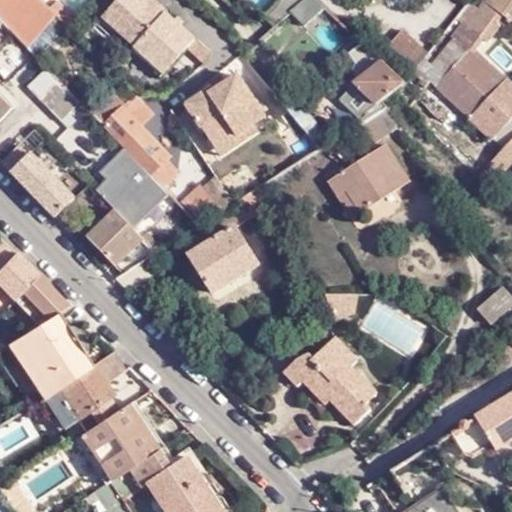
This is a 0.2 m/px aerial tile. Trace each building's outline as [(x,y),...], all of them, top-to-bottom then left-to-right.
[(0,19),(1,20),(4,24),(25,46),(35,37),(21,22),(40,0),(15,0),(0,18),(0,19)] [(0,0),(0,18),(15,0),(0,0)] [(58,0),(50,10),(70,31),(79,20),(58,0)] [(155,6),(148,0),(122,0),(107,18),(140,48),(139,49),(169,76),(199,42),(169,16),(172,13),(159,1),(155,6)] [(279,30),(298,18),(297,15),(311,0),(281,0),(265,16),(279,30)] [(311,30),(328,11),(316,0),(311,0),(297,15),(298,18),(311,30)] [(511,1),(510,0),(492,0),(488,5),(505,17),(511,22),(511,1)] [(498,26),(505,17),(488,5),(483,14),(498,26)] [(461,38),(474,50),(483,41),(467,25),(459,35),(461,38)] [(413,79),(430,58),(405,35),(386,54),(413,79)] [(428,79),(438,89),(474,50),(461,38),(428,79)] [(391,97),(407,86),(365,46),(351,56),(358,67),(354,73),(360,82),(355,87),(377,108),(382,104),(391,97)] [(169,76),(139,49),(135,53),(165,80),(169,76)] [(511,120),(511,86),(474,50),(438,89),(493,141),(511,120)] [(30,89),(64,124),(82,105),(49,70),(30,89)] [(215,87),(213,89),(188,104),(215,145),(235,133),(239,139),(257,127),(269,119),(241,76),(228,84),(217,91),(215,87)] [(211,84),(213,89),(215,87),(217,91),(228,84),(224,76),(211,84)] [(140,99),(136,99),(122,86),(92,115),(126,151),(165,191),(182,175),(170,162),(174,159),(145,128),(157,116),(140,99)] [(0,97),(0,124),(14,110),(1,97),(0,97)] [(385,111),(386,110),(382,104),(377,108),(359,120),(362,125),(385,111)] [(385,111),(362,125),(374,143),(396,128),(385,111)] [(235,133),(215,145),(223,158),(261,134),(257,127),(239,139),(235,133)] [(34,131),(18,146),(18,147),(28,157),(30,155),(44,141),(34,131)] [(511,140),(489,165),(500,176),(511,163),(511,140)] [(18,147),(2,164),(55,218),(74,200),(30,155),(28,157),(18,147)] [(347,193),(361,215),(409,184),(386,148),(329,184),(338,198),(347,193)] [(96,194),(114,212),(132,232),(170,196),(165,191),(126,151),(103,173),(110,180),(96,194)] [(295,167),(262,187),(271,199),(302,179),(295,167)] [(221,209),(204,191),(182,205),(200,223),(221,209)] [(353,221),(361,215),(347,193),(338,198),(353,221)] [(251,194),(241,200),(244,205),(211,225),(219,238),(233,229),(234,230),(262,212),(251,194)] [(132,232),(114,212),(86,239),(114,267),(141,241),(132,232)] [(219,238),(211,225),(182,243),(191,256),(219,238)] [(219,238),(191,256),(190,256),(213,294),(257,267),(234,230),(233,229),(219,238)] [(0,271),(17,254),(0,236),(0,271)] [(0,293),(1,292),(12,303),(17,298),(39,277),(17,254),(0,271),(0,293)] [(143,262),(115,280),(129,294),(153,278),(143,262)] [(59,315),(70,309),(65,304),(39,277),(17,298),(12,303),(39,329),(59,315)] [(492,324),(511,306),(511,283),(511,282),(480,310),(492,324)] [(359,296),(325,296),(334,322),(350,317),(351,316),(355,310),(359,296)] [(92,367),(110,354),(102,342),(85,354),(59,315),(39,329),(22,338),(19,341),(53,393),(60,389),(92,367)] [(0,340),(0,352),(3,351),(9,347),(2,339),(0,340)] [(26,370),(45,399),(53,393),(19,341),(11,346),(26,370)] [(318,391),(329,402),(353,427),(370,411),(365,407),(375,396),(350,370),(328,347),(327,346),(313,361),(318,367),(302,382),(307,387),(314,395),(318,391)] [(125,371),(113,352),(110,354),(92,367),(104,385),(125,371)] [(318,367),(313,361),(308,356),(295,362),(283,375),(287,379),(293,373),(300,380),(302,382),(318,367)] [(111,396),(104,385),(92,367),(60,389),(53,393),(45,399),(64,427),(78,417),(90,410),(94,407),(111,396)] [(0,410),(0,426),(45,399),(26,370),(1,386),(12,403),(0,410)] [(301,394),(307,387),(302,382),(300,380),(294,386),(301,394)] [(318,412),(329,402),(318,391),(314,395),(308,401),(318,412)] [(511,396),(452,434),(464,455),(474,456),(493,445),(496,451),(511,440),(511,396)] [(157,451),(164,447),(133,401),(127,405),(157,451)] [(128,470),(157,451),(127,405),(118,411),(98,423),(80,435),(111,482),(128,470)] [(166,463),(157,451),(128,470),(111,482),(110,482),(123,500),(141,489),(146,486),(157,502),(163,511),(220,511),(184,458),(169,468),(166,463)] [(29,511),(32,511),(9,478),(6,480),(0,484),(0,491),(13,511),(29,511)] [(130,511),(123,500),(110,482),(94,492),(107,511),(130,511)] [(456,511),(442,490),(409,511),(456,511)] [(104,511),(107,511),(94,492),(87,497),(96,511),(104,511)]
